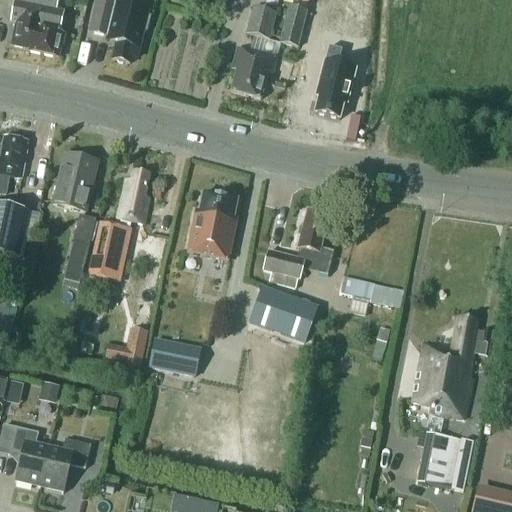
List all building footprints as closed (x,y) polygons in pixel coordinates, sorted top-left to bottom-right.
[(14,0),(14,3),(11,25),(14,25),(14,26),(15,26),(11,47),(29,51),(29,54),(58,60),(61,46),(62,46),(65,35),(59,34),(63,13),(56,12),(58,0),(14,0)] [(107,38),(108,36),(112,37),(116,45),(112,61),(117,62),(118,64),(122,65),(125,64),(130,65),(131,59),(137,60),(143,35),(147,33),(150,18),(137,15),(138,11),(140,11),(140,10),(116,5),(117,0),(96,0),(95,6),(96,6),(89,33),(89,34),(107,38)] [(279,45),(297,49),(307,12),(288,8),(279,45)] [(246,36),(269,42),(276,15),(253,9),(246,36)] [(320,100),(316,116),(341,122),(345,106),(348,107),(357,73),(339,68),(343,53),(330,49),(326,65),(317,99),(320,100)] [(271,81),(276,60),(237,50),(231,71),(236,72),(230,94),(260,102),(266,80),(271,81)] [(21,181),(28,143),(4,139),(0,160),(0,159),(0,195),(5,196),(8,178),(21,181)] [(51,207),(84,215),(96,165),(63,157),(51,207)] [(125,180),(117,221),(121,222),(122,222),(130,224),(143,227),(149,199),(144,198),(148,177),(133,173),(131,181),(125,180)] [(186,256),(229,265),(237,221),(234,221),(238,202),(201,195),(198,212),(194,212),(186,256)] [(0,256),(18,261),(28,213),(0,207),(0,256)] [(295,293),(298,282),(300,282),(302,271),(327,278),(333,253),(320,250),(328,218),(306,213),(300,238),(298,238),(295,249),(303,251),(300,262),(267,254),(263,273),(271,275),(268,287),(295,293)] [(72,246),(63,282),(79,286),(88,249),(95,221),(78,217),(78,219),(77,219),(70,246),(72,246)] [(101,225),(91,271),(119,277),(130,224),(129,224),(122,222),(121,222),(119,229),(101,225)] [(342,280),(338,296),(354,299),(357,300),(371,303),(397,309),(400,293),(342,280)] [(273,294),(266,313),(303,326),(310,307),(273,294)] [(486,358),(491,334),(482,332),(479,345),(472,344),(476,323),(457,319),(451,352),(423,346),(412,405),(430,409),(429,414),(463,422),(471,381),(468,380),(473,355),(486,358)] [(155,342),(149,369),(194,378),(197,364),(169,359),(172,345),(155,342)] [(60,390),(44,387),(40,401),(56,405),(60,390)] [(3,428),(0,442),(0,456),(8,459),(9,458),(10,454),(21,456),(20,460),(18,469),(15,484),(31,488),(32,486),(38,487),(38,490),(39,490),(48,451),(34,448),(37,435),(3,428)] [(416,449),(423,450),(416,484),(462,494),(472,445),(429,436),(430,431),(420,429),(416,449)] [(48,451),(39,490),(40,488),(47,489),(46,492),(63,496),(69,467),(85,471),(90,448),(64,442),(61,454),(48,451)] [(511,511),(511,500),(477,493),(472,511),(511,511)]
